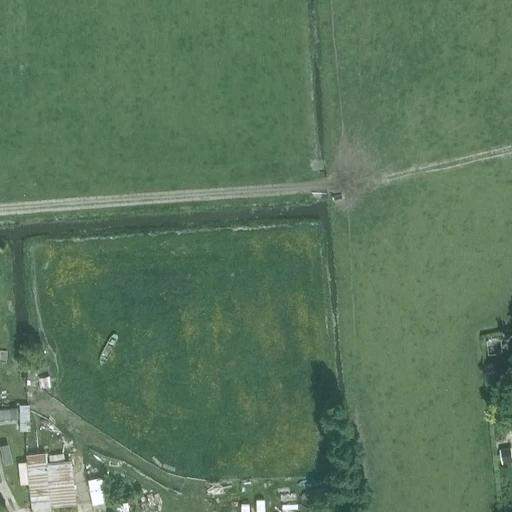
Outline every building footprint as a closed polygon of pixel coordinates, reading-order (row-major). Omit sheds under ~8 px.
[(31,392),(21,392),(21,417),(31,418),(31,392)] [(0,406),(20,406),(20,396),(0,396),(0,406)] [(44,416),(44,425),(62,425),(62,416),(44,416)] [(503,462),(511,460),(511,453),(511,449),(501,450),(503,462)] [(76,504),(72,460),(64,461),(64,452),(46,455),(46,452),(26,455),(32,509),(50,506),(76,504)] [(105,477),(87,481),(91,505),(109,503),(105,477)]
